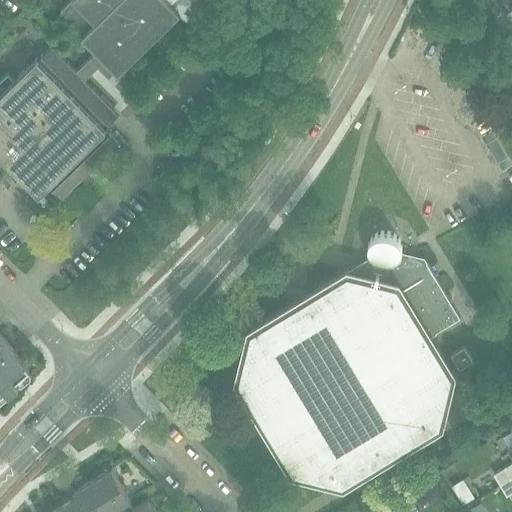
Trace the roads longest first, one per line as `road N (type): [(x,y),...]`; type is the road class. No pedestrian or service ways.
road 1 (tertiary): [(196,271),(259,201),(359,43)]
road 2 (residential): [(230,511),(101,387)]
road 3 (tertiary): [(101,387),(172,314),(196,271)]
road 4 (tertiary): [(196,271),(158,296),(84,371)]
road 5 (tertiary): [(0,479),(101,387)]
road 6 (tertiary): [(84,371),(0,466)]
